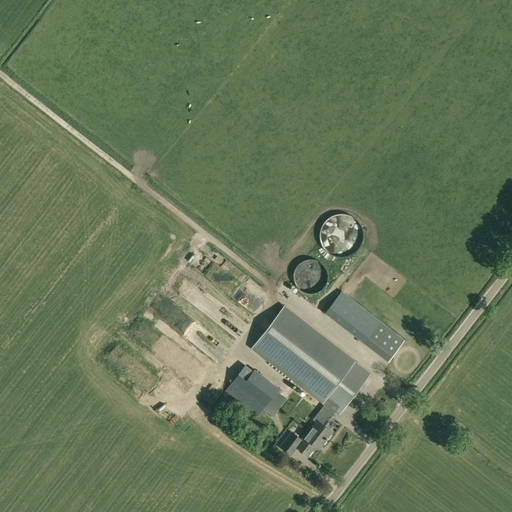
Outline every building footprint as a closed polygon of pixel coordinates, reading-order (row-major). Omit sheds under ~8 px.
[(293,278),(293,279),(294,280),(294,282),(295,283),(295,285),(296,286),(297,287),(298,288),(299,289),(300,290),(302,291),(303,291),(304,292),(306,293),(307,293),(309,293),(310,293),(311,293),(313,293),(314,293),(316,292),(317,292),(318,291),(320,290),(321,290),(322,289),(323,288),(324,286),(325,285),(326,284),(326,283),(327,281),(327,280),(327,278),(327,277),(327,275),(327,274),(327,272),(327,271),(326,269),(325,268),(324,266),(324,265),(323,264),(321,263),(320,262),(319,261),(318,261),(316,260),(315,260),(313,259),(312,259),(310,259),(309,259),(307,259),(306,259),(305,260),(303,260),(302,261),(301,262),(299,263),(298,264),(297,265),(296,266),(295,267),(295,269),(294,270),(294,272),(293,273),(293,275),(293,276),(293,278)] [(325,312),(388,361),(404,340),(341,291),(325,312)] [(307,434),(322,445),(332,432),(323,424),(334,410),(339,414),(370,375),(311,329),(283,307),(252,347),(281,369),(325,404),(313,419),(316,422),(307,434)] [(189,336),(194,341),(207,329),(202,324),(189,336)] [(226,390),(257,415),(278,388),(254,370),(246,380),(238,374),(226,390)] [(279,447),(291,457),(297,448),(308,456),(315,446),(319,449),(322,445),(307,434),(306,435),(305,434),(301,439),(290,431),(279,447)]
